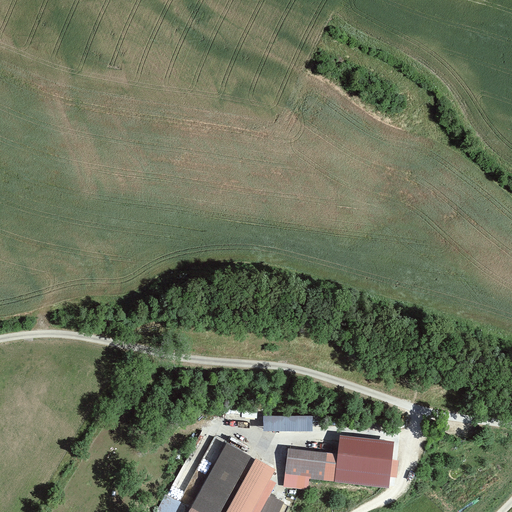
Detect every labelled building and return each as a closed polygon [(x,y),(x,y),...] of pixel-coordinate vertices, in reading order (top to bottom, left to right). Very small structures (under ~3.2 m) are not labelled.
[(313,429),(313,413),(264,413),(264,429),(313,429)] [(309,478),(388,487),(394,443),(342,437),(339,455),(290,449),(285,486),(308,489),(309,478)] [(199,511),(224,511),(254,458),(229,444),(194,509),(199,511)] [(256,511),(278,471),(258,460),(229,511),(256,511)] [(159,511),(175,511),(195,469),(182,463),(159,511)] [(285,511),(289,506),(270,496),(261,511),(285,511)]
